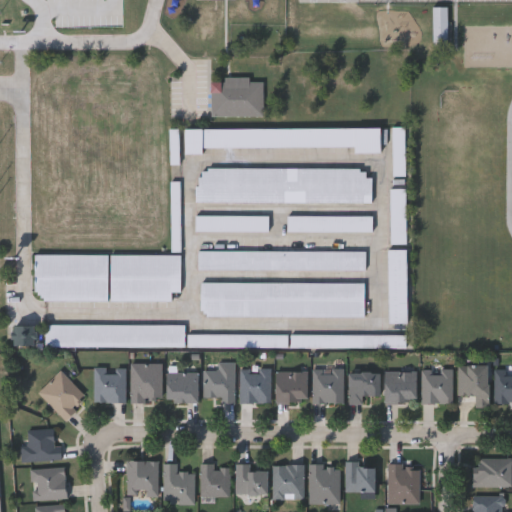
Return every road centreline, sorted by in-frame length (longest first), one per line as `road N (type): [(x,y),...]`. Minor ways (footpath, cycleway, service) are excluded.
road 1 (residential): [(511,438),(111,448)]
road 2 (residential): [(0,38),(136,40),(156,0)]
